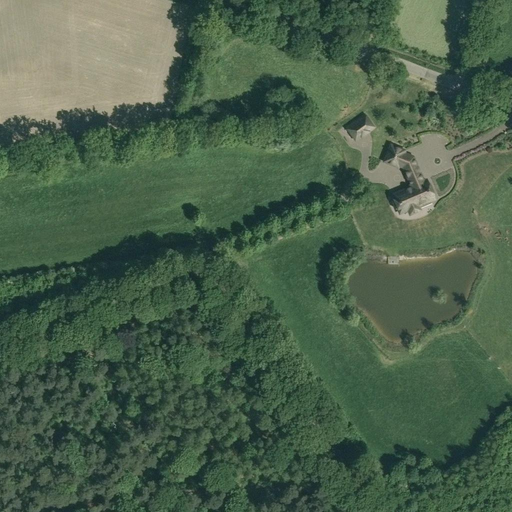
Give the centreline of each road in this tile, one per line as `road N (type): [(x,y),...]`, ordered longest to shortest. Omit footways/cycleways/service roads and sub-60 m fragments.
road 1 (track): [(0,345),(202,268),(329,447)]
road 2 (unclassified): [(459,88),(213,2)]
